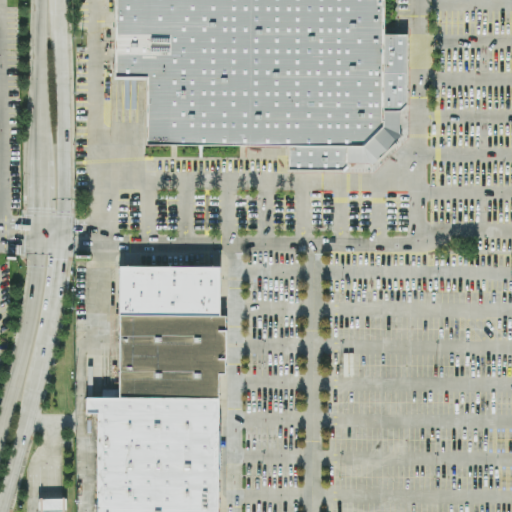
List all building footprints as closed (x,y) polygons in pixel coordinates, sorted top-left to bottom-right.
[(114,0),(386,0),(386,35),(411,35),(408,137),(373,164),(143,159),(145,84),(113,83),(114,0)] [(120,317),(120,265),(222,267),(221,318),(120,317)] [(120,317),(221,318),(220,400),(119,399),(120,317)] [(96,511),(98,399),(119,399),(220,400),(219,511),(96,511)] [(36,511),(36,499),(67,499),(67,511),(36,511)]
